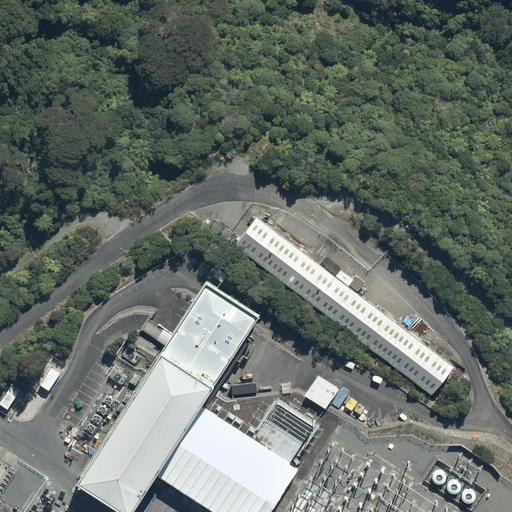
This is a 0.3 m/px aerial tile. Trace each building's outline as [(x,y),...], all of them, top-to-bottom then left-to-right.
[(453,363),(256,213),(234,242),(430,392),(453,363)] [(212,229),(213,230),(215,231),(217,231),(218,231),(220,230),(221,228),(222,226),(222,224),(221,222),(220,221),(218,220),(216,219),(214,220),(212,221),(211,222),(210,224),(210,226),(211,227),(212,229)] [(222,236),(223,237),(225,238),(227,238),(228,237),(230,236),(231,235),(232,233),(232,231),(231,229),(230,227),(228,226),(226,226),(224,226),(223,227),(221,229),(220,230),(220,232),(221,234),(222,236)] [(159,466),(177,437),(259,311),(206,277),(77,477),(130,511),(159,466)] [(303,392),(324,406),(338,385),(317,371),(303,392)] [(230,383),(231,393),(256,389),(255,380),(230,383)] [(0,399),(0,402),(7,407),(20,386),(11,381),(0,399)] [(203,453),(197,462),(260,503),(263,498),(313,422),(276,399),(249,441),(223,423),(203,453)] [(197,462),(203,453),(177,437),(159,466),(233,511),(232,511),(262,511),(269,502),(263,498),(260,503),(197,462)] [(482,487),(435,457),(422,477),(470,507),(482,487)] [(155,474),(148,485),(166,496),(173,486),(155,474)]
